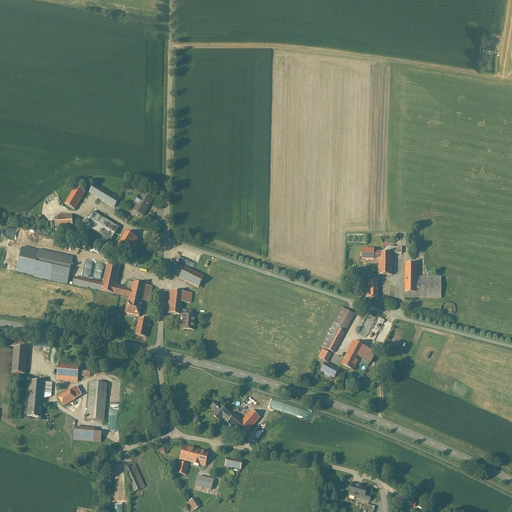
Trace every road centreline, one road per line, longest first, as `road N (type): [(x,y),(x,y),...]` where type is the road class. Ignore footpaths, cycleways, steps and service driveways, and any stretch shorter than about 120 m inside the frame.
road 1 (secondary): [(511,480),(321,399),(158,352)]
road 2 (unclassified): [(511,346),(167,241)]
road 3 (track): [(169,46),(259,45),(496,75)]
road 4 (unclassified): [(387,511),(379,482),(367,476),(173,433),(158,352)]
road 5 (unclassified): [(167,241),(171,0)]
road 6 (secondary): [(158,352),(0,323)]
